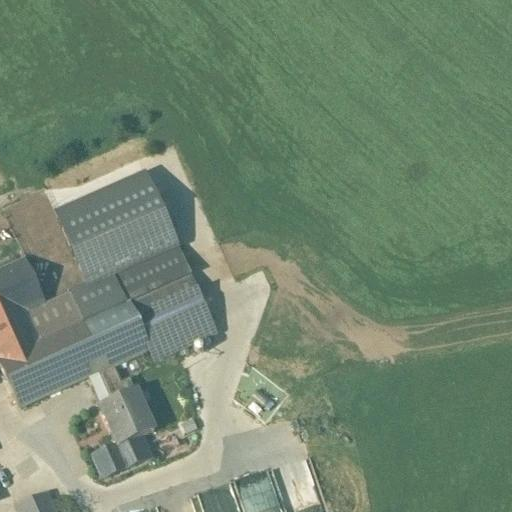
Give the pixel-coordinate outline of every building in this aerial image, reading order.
[(146,182),(58,222),(87,287),(68,295),(71,300),(82,325),(128,304),(188,277),(146,182)] [(25,263),(0,274),(0,370),(19,412),(98,377),(113,370),(149,354),(150,353),(128,304),(82,325),(71,300),(39,314),(37,310),(45,307),(25,263)] [(188,277),(128,304),(150,353),(149,354),(154,365),(215,338),(188,277)] [(130,382),(121,386),(113,370),(98,377),(110,406),(100,410),(118,449),(94,460),(103,481),(148,461),(139,442),(153,435),(130,382)] [(280,480),(242,489),(246,511),(327,511),(326,505),(306,510),(302,495),(281,500),(277,485),(281,484),(280,480)] [(52,511),(47,498),(18,511),(52,511)]
